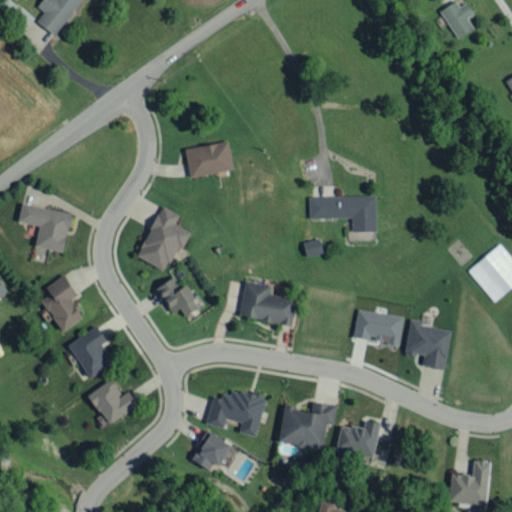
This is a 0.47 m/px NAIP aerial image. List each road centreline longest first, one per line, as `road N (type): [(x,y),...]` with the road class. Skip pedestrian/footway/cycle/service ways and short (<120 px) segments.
road 1 (residential): [(127,90),(141,125),(141,159),(104,236),(104,253),(165,361),(170,394),(155,434),(105,481),(89,511)]
road 2 (residential): [(511,422),(474,426),(313,361),(209,351),(165,361)]
road 3 (residential): [(0,184),(247,0)]
